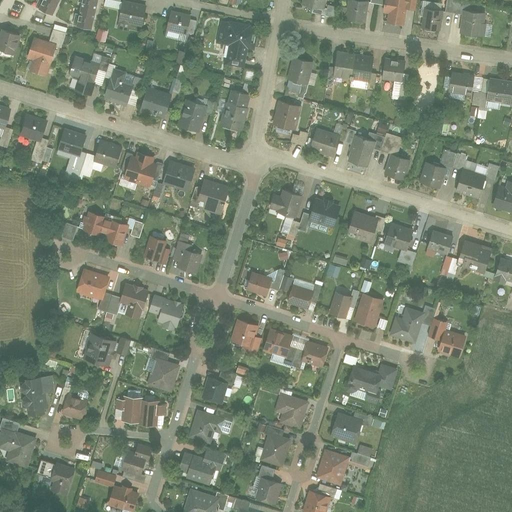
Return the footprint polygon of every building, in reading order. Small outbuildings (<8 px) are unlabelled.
[(41,0),(39,5),(57,15),(64,0),(41,0)] [(84,0),(78,25),(96,29),(102,0),(84,0)] [(109,0),(109,7),(124,10),(125,1),(125,0),(109,0)] [(303,0),(302,5),(326,9),(327,5),(328,0),(303,0)] [(371,2),(360,0),(350,0),(348,19),(367,22),(371,2)] [(409,0),(389,0),(389,5),(388,12),(393,13),(391,23),(405,25),(408,8),(409,0)] [(409,0),(408,8),(419,10),(420,0),(409,0)] [(450,0),(449,11),(458,12),(460,0),(459,0),(450,0)] [(458,12),(465,13),(466,9),(467,1),(460,0),(458,12)] [(146,27),(150,6),(125,1),(124,10),(120,29),(131,31),(132,24),(146,27)] [(335,6),(327,5),(326,15),(334,16),(335,6)] [(445,11),(427,8),(424,27),(442,30),(445,11)] [(488,13),(466,9),(465,13),(462,33),(484,36),(488,13)] [(193,14),(172,10),(169,23),(167,30),(189,34),(193,14)] [(260,26),(225,19),(220,43),(231,45),(227,63),(247,67),(250,48),(256,50),(260,26)] [(97,40),(107,42),(110,30),(100,28),(97,40)] [(0,50),(17,56),(23,35),(2,29),(0,35),(0,50)] [(50,76),(59,43),(35,37),(29,59),(35,60),(32,71),(50,76)] [(140,41),(137,49),(144,51),(147,43),(140,41)] [(357,53),(340,51),(336,77),(354,79),(357,53)] [(357,53),(354,79),(373,82),(374,73),(376,56),(357,53)] [(92,95),(101,63),(76,56),(71,74),(80,76),(76,90),(92,95)] [(289,79),(310,84),(316,62),(295,56),(289,79)] [(387,58),(384,79),(405,82),(408,61),(387,58)] [(180,78),(186,79),(189,66),(183,65),(180,78)] [(105,99),(130,106),(136,85),(125,82),(128,71),(114,67),(105,99)] [(475,91),(477,76),(452,73),(450,91),(475,95),(475,91)] [(176,77),(172,90),(181,93),(185,80),(176,77)] [(490,93),(489,100),(511,103),(511,81),(492,78),(490,93)] [(144,109),(170,116),(176,94),(150,87),(144,109)] [(233,90),(223,125),(244,130),(254,95),(233,90)] [(490,93),(475,91),(475,95),(473,105),(488,107),(489,100),(490,93)] [(180,126),(201,132),(209,105),(188,99),(180,126)] [(273,124),(297,131),(303,106),(279,100),(273,124)] [(15,109),(0,103),(0,127),(8,130),(9,128),(15,109)] [(50,119),(27,112),(21,133),(41,140),(44,140),(45,137),(50,119)] [(311,149),(336,157),(343,135),(318,127),(311,149)] [(16,130),(9,128),(8,130),(3,145),(10,147),(16,130)] [(89,134),(67,128),(61,149),(77,154),(82,155),(83,151),(89,134)] [(302,134),(295,133),(293,142),(308,145),(311,132),(302,130),(302,134)] [(393,154),(399,156),(405,138),(389,132),(387,137),(383,150),(393,154)] [(376,148),(383,150),(387,137),(380,134),(378,141),(376,148)] [(376,148),(378,141),(358,135),(350,161),(369,167),(376,148)] [(44,140),(41,140),(35,160),(44,163),(52,139),(45,137),(44,140)] [(98,156),(97,161),(118,168),(125,146),(103,140),(98,156)] [(444,162),(456,166),(461,154),(448,150),(444,162)] [(82,155),(77,154),(70,176),(80,179),(88,152),(83,151),(82,155)] [(133,154),(125,179),(152,188),(160,162),(155,161),(157,157),(139,151),(138,155),(133,154)] [(88,152),(80,179),(85,180),(86,175),(92,177),(97,161),(98,156),(88,152)] [(464,169),(466,170),(471,156),(461,153),(461,154),(456,166),(464,169)] [(386,173),(406,180),(413,160),(399,156),(393,154),(386,173)] [(172,160),(165,183),(190,190),(197,168),(172,160)] [(442,190),(449,168),(428,161),(421,183),(442,190)] [(457,190),(483,198),(490,177),(466,170),(464,169),(457,190)] [(230,186),(206,179),(199,199),(206,201),(203,208),(222,214),(230,186)] [(511,182),(509,182),(507,187),(500,184),(493,206),(511,212),(511,182)] [(278,211),(298,217),(305,195),(284,190),(278,211)] [(314,216),(313,220),(338,227),(344,206),(319,199),(314,216)] [(104,220),(105,216),(90,211),(84,232),(99,237),(101,231),(104,220)] [(381,217),(357,211),(351,231),(360,233),(358,239),(374,243),(381,217)] [(313,220),(314,216),(306,213),(303,223),(302,229),(310,232),(313,220)] [(107,239),(125,245),(131,225),(113,219),(112,222),(109,233),(107,239)] [(109,233),(112,222),(104,220),(101,231),(109,233)] [(132,235),(142,238),(146,223),(136,220),(132,235)] [(302,229),(303,223),(296,221),(292,233),(300,236),(302,229)] [(416,229),(391,222),(385,243),(406,248),(411,250),(416,229)] [(74,240),(79,226),(69,223),(64,237),(74,240)] [(455,236),(434,230),(429,249),(449,255),(455,236)] [(145,257),(160,262),(165,247),(167,241),(152,236),(145,257)] [(278,245),(287,248),(289,240),(281,238),(278,245)] [(493,247),(467,240),(461,260),(460,266),(485,273),(493,247)] [(165,247),(160,262),(169,264),(173,250),(165,247)] [(198,274),(204,254),(185,248),(179,268),(198,274)] [(411,250),(406,248),(402,261),(416,265),(420,252),(411,250)] [(338,255),(336,262),(349,266),(351,258),(338,255)] [(450,272),(454,258),(448,256),(443,274),(449,276),(450,272)] [(511,259),(502,257),(496,278),(511,282),(511,259)] [(460,266),(461,260),(454,258),(450,272),(457,274),(460,266)] [(365,267),(373,269),(375,261),(367,259),(365,267)] [(330,275),(339,278),(342,267),(333,264),(330,275)] [(106,293),(111,276),(85,268),(77,292),(104,300),(106,293)] [(247,290),(268,296),(273,277),(252,271),(247,290)] [(283,289),(291,291),(293,284),(295,278),(287,275),(283,289)] [(368,280),(365,293),(371,295),(375,282),(368,280)] [(123,298),(121,303),(130,306),(127,314),(142,319),(151,290),(127,282),(123,298)] [(288,303),(310,309),(315,290),(293,284),(291,291),(288,303)] [(332,313),(348,318),(354,297),(338,292),(332,313)] [(123,298),(106,293),(104,300),(101,309),(117,314),(121,303),(123,298)] [(357,321),(378,327),(386,299),(371,295),(365,293),(357,321)] [(161,315),(166,298),(156,295),(151,312),(161,315)] [(161,315),(159,321),(180,327),(187,304),(166,298),(161,315)] [(423,322),(433,325),(435,318),(438,308),(428,305),(426,313),(423,322)] [(423,322),(426,313),(408,308),(405,318),(398,316),(393,335),(417,342),(423,322)] [(387,329),(390,320),(383,317),(379,327),(387,329)] [(258,336),(261,325),(239,318),(232,340),(255,347),(258,336)] [(430,336),(442,339),(445,329),(447,321),(435,318),(433,325),(430,336)] [(273,328),(266,351),(288,358),(291,346),(295,335),(273,328)] [(439,351),(462,357),(468,336),(445,329),(442,339),(439,351)] [(111,367),(119,341),(92,333),(84,359),(111,367)] [(265,338),(258,336),(255,347),(253,352),(260,354),(265,338)] [(124,338),(119,352),(129,355),(134,341),(124,338)] [(307,351),(304,361),(325,367),(331,347),(311,341),(307,351)] [(307,351),(291,346),(288,358),(286,363),(302,368),(304,361),(307,351)] [(157,357),(169,361),(172,352),(156,348),(154,356),(157,357)] [(359,364),(361,356),(348,353),(346,361),(359,364)] [(174,392),(182,365),(169,361),(157,357),(149,384),(174,392)] [(348,383),(377,393),(380,385),(384,374),(380,373),(354,364),(348,383)] [(384,374),(380,385),(393,389),(400,369),(383,364),(380,373),(384,374)] [(225,369),(221,380),(231,383),(237,385),(241,375),(225,369)] [(47,407),(49,407),(48,392),(57,391),(55,375),(24,379),(27,409),(30,408),(30,415),(47,413),(47,407)] [(203,397),(224,404),(231,383),(221,380),(210,376),(203,397)] [(265,382),(264,389),(282,393),(284,386),(265,382)] [(64,414),(84,419),(91,398),(71,392),(64,414)] [(311,401),(283,392),(277,411),(284,413),(281,421),(303,428),(311,401)] [(123,420),(141,421),(143,400),(143,397),(125,395),(125,399),(120,399),(119,409),(124,409),(123,420)] [(141,421),(140,424),(160,426),(161,415),(168,415),(169,406),(161,405),(162,402),(143,400),(141,421)] [(228,418),(200,409),(191,437),(212,444),(216,431),(223,433),(228,418)] [(333,435),(359,444),(366,423),(367,420),(356,417),(341,412),(333,435)] [(358,412),(356,417),(367,420),(366,423),(374,426),(376,418),(358,412)] [(6,428),(19,432),(22,423),(5,418),(2,427),(6,428)] [(29,467),(38,438),(19,432),(6,428),(0,447),(11,451),(7,461),(29,467)] [(284,466),(293,438),(272,431),(263,459),(284,466)] [(361,453),(374,458),(377,449),(364,444),(361,453)] [(123,469),(144,475),(151,454),(130,447),(123,469)] [(207,448),(204,457),(220,462),(218,470),(222,471),(228,454),(207,448)] [(319,477),(343,485),(351,459),(352,456),(328,448),(319,477)] [(352,456),(351,459),(371,466),(374,458),(361,453),(354,451),(352,456)] [(181,470),(189,473),(195,454),(187,452),(181,470)] [(187,477),(213,485),(218,470),(220,462),(204,457),(195,454),(189,473),(187,477)] [(39,474),(52,478),(57,463),(43,459),(39,474)] [(78,468),(57,461),(57,463),(52,478),(52,480),(56,481),(53,492),(69,497),(78,468)] [(264,477),(274,480),(277,470),(263,465),(260,476),(264,477)] [(97,482),(116,488),(116,486),(119,474),(100,469),(97,482)] [(278,505),(285,484),(274,480),(264,477),(257,499),(278,505)] [(322,483),(319,493),(333,498),(336,499),(339,489),(322,483)] [(136,511),(141,493),(116,486),(116,488),(111,505),(136,511)] [(218,511),(220,507),(223,498),(219,497),(193,488),(185,511),(218,511)] [(304,511),(328,511),(333,498),(319,493),(311,490),(304,511)] [(223,498),(220,507),(227,509),(232,495),(221,491),(219,497),(223,498)] [(90,509),(93,499),(82,495),(78,506),(90,509)] [(243,509),(249,511),(252,501),(238,497),(235,506),(243,509)]
